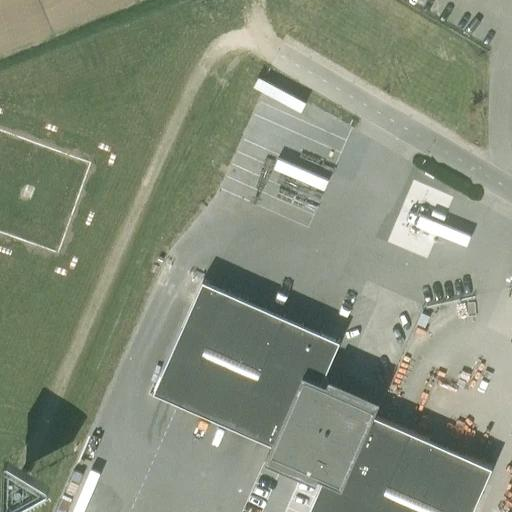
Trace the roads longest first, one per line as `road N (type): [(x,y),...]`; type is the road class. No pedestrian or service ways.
road 1 (track): [(28,460),(206,58),(259,32)]
road 2 (residential): [(511,191),(280,56)]
